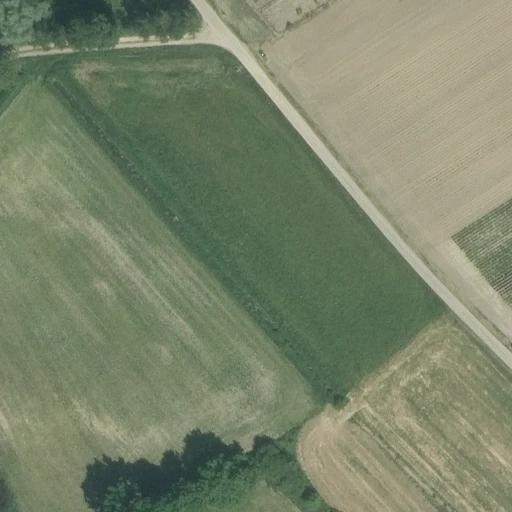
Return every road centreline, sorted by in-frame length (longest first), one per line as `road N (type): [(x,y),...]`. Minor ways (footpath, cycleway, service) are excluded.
road 1 (unclassified): [(511,357),(229,39)]
road 2 (unclassified): [(0,68),(24,54),(229,39)]
